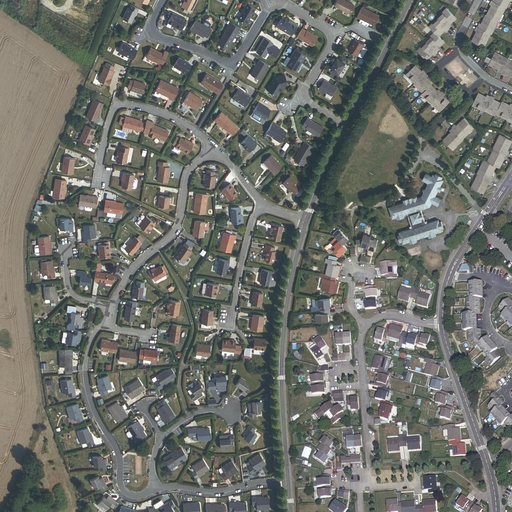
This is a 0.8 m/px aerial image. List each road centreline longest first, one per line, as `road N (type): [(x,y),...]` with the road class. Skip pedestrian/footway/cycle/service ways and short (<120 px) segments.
road 1 (tertiary): [(285,482),(280,328),(303,221)]
road 2 (residential): [(441,326),(392,314),(364,324),(358,345),(367,454)]
road 3 (residential): [(99,327),(83,360),(93,413),(119,463),(122,491),(133,498),(153,491)]
road 4 (residential): [(273,0),(237,60),(228,62),(153,36),(162,0)]
road 5 (residential): [(217,150),(190,172),(174,233),(136,264),(110,305)]
road 6 (residential): [(217,150),(165,115),(120,105),(99,157),(100,184)]
road 7 (residential): [(487,464),(441,326)]
road 8 (tertiary): [(344,127),(407,0)]
road 9 (residential): [(153,491),(285,482)]
road 10 (residential): [(306,86),(330,36),(275,0)]
road 11 (residential): [(511,92),(461,53),(458,39),(476,0)]
